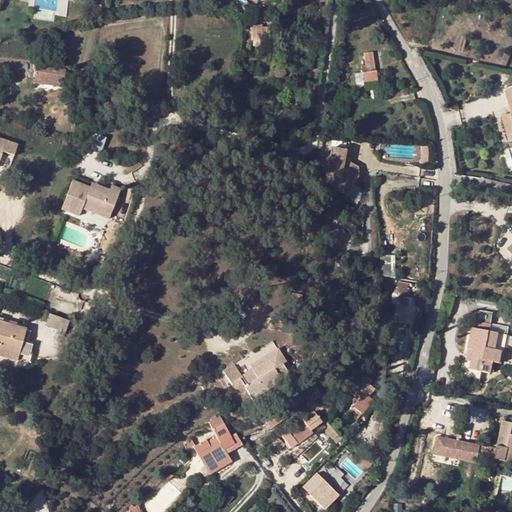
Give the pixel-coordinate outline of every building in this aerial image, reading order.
[(250,26),(250,41),(261,41),(260,26),(250,26)] [(365,53),(368,72),(374,71),(372,52),(365,53)] [(37,62),(35,79),(63,83),(65,70),(42,67),(43,62),(37,62)] [(62,88),(63,83),(35,79),(34,84),(62,88)] [(13,157),(17,146),(0,139),(0,159),(2,153),(13,157)] [(331,148),(328,164),(343,166),(344,161),(346,151),(331,148)] [(427,165),(427,151),(420,151),(419,165),(427,165)] [(343,166),(328,164),(326,175),(336,177),(332,185),(350,195),(355,185),(359,177),(358,177),(342,169),(343,166)] [(359,168),(343,166),(342,169),(358,177),(359,168)] [(90,188),(72,182),(61,210),(79,216),(81,209),(83,205),(101,212),(100,216),(109,220),(121,189),(111,186),(109,190),(99,186),(97,191),(90,188)] [(359,188),(355,185),(350,195),(347,201),(351,203),(359,188)] [(81,209),(100,216),(101,212),(83,205),(81,209)] [(335,252),(329,246),(320,255),(326,261),(335,252)] [(385,256),(385,275),(397,275),(397,256),(385,256)] [(409,289),(407,289),(399,288),(398,293),(398,294),(400,294),(400,298),(403,299),(404,294),(408,294),(409,289)] [(403,299),(400,298),(396,321),(394,321),(393,327),(398,328),(399,322),(407,324),(411,300),(403,299)] [(495,313),(477,309),(474,322),(492,326),(495,313)] [(68,323),(48,315),(44,325),(63,333),(68,323)] [(0,323),(0,344),(5,346),(4,350),(16,354),(17,349),(23,330),(13,327),(0,323)] [(507,335),(473,328),(469,348),(474,349),(471,360),(470,368),(490,373),(493,362),(499,363),(501,352),(504,352),(507,335)] [(27,331),(23,330),(17,349),(16,354),(17,354),(28,358),(30,354),(30,344),(24,342),(27,331)] [(0,356),(15,361),(17,354),(16,354),(4,350),(0,349),(0,356)] [(260,361),(276,353),(271,351),(238,373),(240,375),(260,361)] [(282,362),(286,369),(289,367),(279,352),(276,353),(241,377),(247,385),(282,362)] [(294,381),(286,369),(282,362),(247,385),(241,377),(240,375),(229,382),(232,386),(234,389),(238,390),(241,390),(244,387),(257,406),(274,395),(269,387),(280,379),(285,387),(294,381)] [(233,365),(223,372),(229,382),(240,375),(238,373),(233,365)] [(358,400),(357,402),(367,409),(373,400),(369,397),(375,389),(370,386),(374,381),(366,375),(356,387),(359,389),(353,396),(358,400)] [(316,391),(307,397),(306,407),(307,406),(310,410),(316,405),(313,402),(320,397),(316,391)] [(367,409),(357,402),(353,406),(363,414),(367,409)] [(282,411),(267,422),(272,430),(288,419),(282,411)] [(295,426),(288,432),(292,436),(298,431),(305,440),(313,433),(311,430),(321,423),(313,413),(301,423),(303,425),(297,429),(295,426)] [(511,462),(511,423),(503,421),(496,448),(482,444),(479,454),(511,462)] [(231,437),(222,422),(211,427),(216,435),(217,438),(210,442),(212,444),(210,446),(206,440),(196,447),(196,448),(194,449),(210,476),(232,463),(227,455),(242,446),(235,435),(231,437)] [(340,435),(330,423),(324,429),(333,440),(340,435)] [(298,445),(305,440),(298,431),(292,436),(298,445)] [(196,448),(196,447),(192,441),(184,445),(188,452),(194,449),(196,448)] [(339,495),(314,471),(309,475),(312,479),(305,486),(307,489),(312,494),(311,496),(325,509),(339,495)] [(511,486),(511,477),(501,475),(495,501),(508,504),(511,486)] [(449,485),(443,508),(446,508),(460,505),(471,506),(472,497),(456,494),(457,487),(449,485)]
